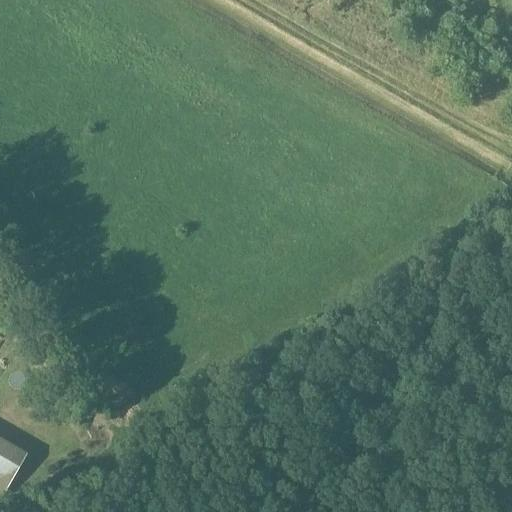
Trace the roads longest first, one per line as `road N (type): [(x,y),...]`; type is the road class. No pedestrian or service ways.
road 1 (track): [(245,0),(511,150)]
road 2 (track): [(345,454),(432,344),(511,302)]
road 3 (track): [(345,454),(461,511)]
